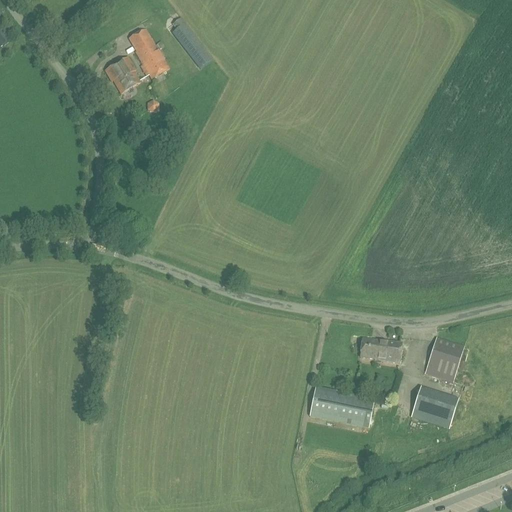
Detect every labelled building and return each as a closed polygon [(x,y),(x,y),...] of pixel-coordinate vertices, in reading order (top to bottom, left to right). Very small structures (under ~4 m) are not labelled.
[(176,23),(171,27),(176,32),(172,35),(200,71),(213,61),(181,19),(176,23)] [(0,48),(12,40),(0,23),(0,48)] [(152,80),(169,70),(164,61),(165,61),(159,52),(158,52),(145,31),(129,41),(136,53),(152,80)] [(140,84),(134,73),(136,72),(128,59),(105,73),(112,83),(113,82),(121,96),(140,84)] [(464,348),(436,339),(425,375),(453,383),(464,348)] [(402,345),(377,341),(377,342),(363,341),(361,359),(375,360),(375,361),(400,365),(400,363),(402,345)] [(450,427),(457,394),(420,386),(412,418),(450,427)] [(316,388),(310,418),(369,430),(375,401),(316,388)]
